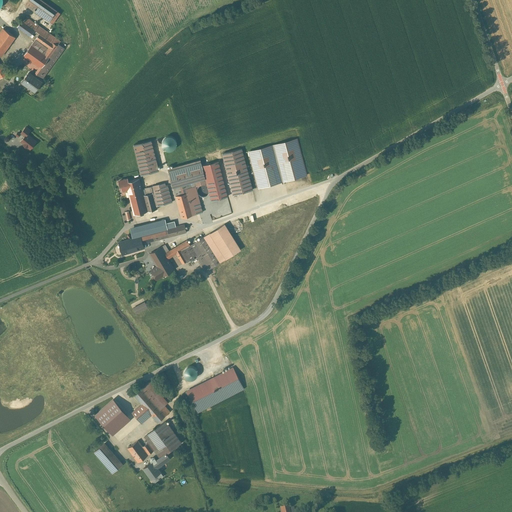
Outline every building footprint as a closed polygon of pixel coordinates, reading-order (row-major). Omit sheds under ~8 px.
[(56,10),(41,0),(28,0),(26,4),(49,21),(56,10)] [(38,25),(25,16),(22,20),(35,29),(34,30),(39,33),(43,28),(38,25)] [(35,29),(22,20),(17,26),(30,36),(34,30),(35,29)] [(60,23),(58,23),(57,23),(56,24),(55,24),(54,25),(53,26),(53,27),(53,28),(53,29),(53,30),(53,31),(53,32),(53,33),(54,34),(54,35),(55,35),(56,36),(57,37),(59,37),(60,37),(61,37),(62,37),(63,36),(64,36),(65,35),(66,34),(67,33),(67,32),(67,31),(67,30),(67,29),(67,28),(67,27),(66,26),(65,25),(64,24),(62,23),(61,23),(60,23)] [(15,36),(3,28),(0,32),(0,55),(1,56),(15,36)] [(61,41),(43,28),(39,33),(36,38),(47,47),(43,52),(49,56),(59,43),(61,41)] [(47,47),(36,38),(33,41),(33,42),(37,44),(35,46),(43,52),(47,47)] [(33,41),(23,55),(35,64),(43,52),(35,46),(37,44),(33,42),(33,41)] [(43,52),(35,64),(41,68),(41,67),(47,72),(64,48),(59,43),(49,56),(43,52)] [(47,72),(41,67),(41,68),(39,71),(42,73),(39,77),(42,79),(47,72)] [(35,76),(29,72),(22,81),(35,91),(42,81),(41,81),(42,79),(39,77),(42,73),(39,71),(35,76)] [(26,127),(20,134),(21,133),(25,136),(27,134),(30,130),(26,127)] [(27,134),(25,136),(21,141),(24,144),(27,147),(28,145),(31,148),(36,142),(27,134)] [(169,135),(168,135),(167,136),(166,136),(165,137),(164,138),(164,139),(163,139),(163,141),(163,142),(163,143),(163,144),(163,145),(163,146),(164,147),(165,147),(165,148),(166,149),(167,149),(168,150),(169,150),(170,150),(172,150),(173,150),(174,149),(175,148),(176,147),(177,146),(177,145),(177,144),(178,143),(178,142),(177,141),(177,140),(177,139),(176,138),(175,137),(174,136),(173,136),(172,135),(170,135),(169,135),(170,135),(169,135)] [(297,136),(272,143),(282,180),(308,174),(297,136)] [(151,140),(134,144),(141,174),(159,170),(151,140)] [(282,180),(272,143),(248,149),(258,187),(282,180)] [(241,148),(223,153),(233,194),(252,189),(241,148)] [(218,161),(203,165),(208,186),(209,191),(212,200),(227,196),(218,161)] [(202,165),(170,174),(173,186),(174,186),(205,178),(202,165)] [(139,178),(128,181),(127,179),(119,180),(121,190),(128,188),(130,198),(143,195),(139,178)] [(205,178),(174,186),(176,195),(182,217),(203,211),(196,186),(200,185),(204,184),(206,183),(205,178)] [(143,195),(130,198),(134,214),(157,208),(157,205),(172,201),(167,184),(162,186),(161,183),(146,187),(148,193),(143,195)] [(165,219),(135,226),(136,228),(131,229),(133,237),(140,235),(167,229),(167,228),(165,219)] [(238,221),(237,221),(235,221),(234,221),(233,221),(232,221),(232,222),(231,222),(230,223),(230,224),(229,225),(229,226),(229,227),(229,228),(229,229),(229,230),(230,231),(231,232),(232,233),(233,233),(234,234),(235,234),(237,234),(238,234),(239,233),(240,233),(240,232),(241,232),(241,231),(242,230),(242,229),(242,228),(242,227),(242,226),(242,225),(242,224),(241,224),(240,223),(240,222),(239,222),(238,221)] [(224,223),(205,236),(218,257),(217,258),(220,262),(240,249),(224,223)] [(167,229),(140,235),(140,236),(142,243),(186,232),(184,224),(167,228),(167,229)] [(140,236),(119,242),(123,254),(144,247),(142,243),(140,236)] [(217,258),(204,237),(195,242),(196,242),(194,244),(209,269),(220,262),(217,258)] [(187,240),(169,251),(165,244),(161,246),(168,258),(177,253),(183,263),(196,255),(191,246),(187,240)] [(209,269),(194,244),(191,246),(196,255),(206,271),(209,269)] [(168,258),(161,246),(150,253),(157,266),(157,267),(158,269),(153,272),(157,278),(174,268),(168,258)] [(148,301),(134,306),(137,313),(150,308),(148,301)] [(190,366),(189,366),(188,366),(188,367),(187,367),(186,368),(185,369),(185,370),(184,371),(184,372),(184,373),(184,374),(185,375),(185,376),(186,377),(187,378),(188,378),(189,379),(190,379),(191,379),(192,379),(193,378),(194,378),(195,377),(196,377),(196,376),(197,375),(197,374),(197,373),(197,372),(197,371),(197,370),(196,369),(196,368),(195,367),(194,367),(192,366),(191,366),(190,366)] [(233,366),(186,390),(197,412),(245,388),(233,366)] [(168,403),(149,382),(146,384),(164,406),(168,403)] [(164,406),(146,384),(134,395),(142,404),(151,414),(152,416),(164,406)] [(113,399),(96,415),(111,432),(129,416),(113,399)] [(151,414),(142,404),(132,412),(142,423),(151,414)] [(164,406),(152,416),(158,422),(170,412),(164,406)] [(165,421),(145,436),(149,441),(153,447),(146,452),(148,454),(155,449),(160,457),(166,453),(181,442),(165,421)] [(142,446),(138,440),(127,448),(138,462),(148,454),(146,452),(153,447),(149,441),(142,446)] [(122,464),(104,443),(94,451),(112,472),(122,464)] [(153,462),(153,461),(144,467),(151,478),(152,477),(155,482),(160,478),(157,474),(160,471),(157,467),(170,457),(166,453),(160,457),(153,462)]
